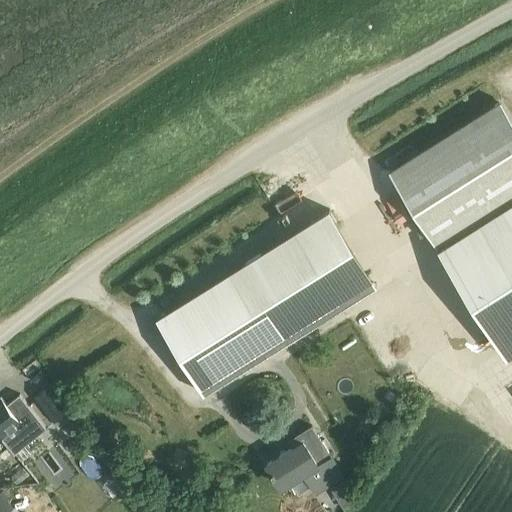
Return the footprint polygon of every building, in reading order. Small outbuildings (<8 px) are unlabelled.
[(511,355),(511,123),(499,103),(390,172),(437,247),(509,358),(511,355)] [(377,285),(330,210),(157,318),(204,393),(377,285)] [(45,385),(32,395),(53,421),(65,411),(45,385)] [(0,395),(0,434),(1,436),(6,442),(14,453),(46,427),(20,393),(7,403),(1,395),(0,395)] [(316,492),(342,476),(310,425),(294,435),(298,442),(266,463),(273,474),(275,473),(283,485),(303,472),(316,492)]
